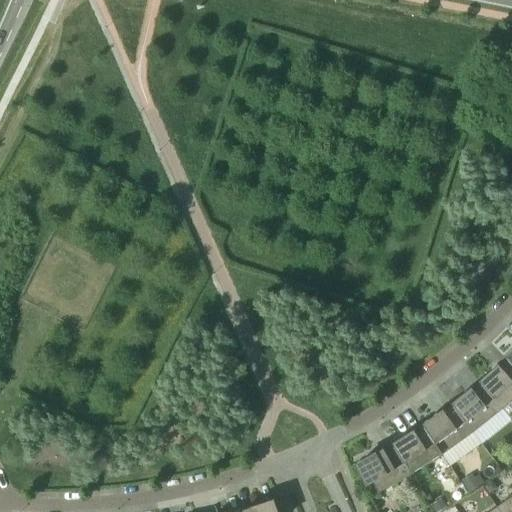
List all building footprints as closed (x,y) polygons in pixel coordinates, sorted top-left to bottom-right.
[(479,383),(481,386),(502,410),(511,401),(511,365),(508,362),(500,369),(497,367),(479,383)] [(481,386),(473,393),(470,390),(451,405),(453,408),(473,433),(502,410),(481,386)] [(453,408),(444,415),(442,412),(422,426),(424,429),(442,455),(473,433),(453,408)] [(424,429),(415,435),(413,432),(392,445),(394,448),(411,476),(442,455),(424,429)] [(394,448),(384,454),(383,451),(361,463),(378,494),(411,476),(394,448)] [(461,481),(469,493),(485,483),(480,475),(475,477),(472,474),(461,481)] [(489,494),(497,489),(492,482),(484,487),(489,494)] [(511,511),(511,497),(497,508),(499,511),(511,511)] [(439,511),(447,507),(441,499),(430,505),(434,511),(439,511)]
